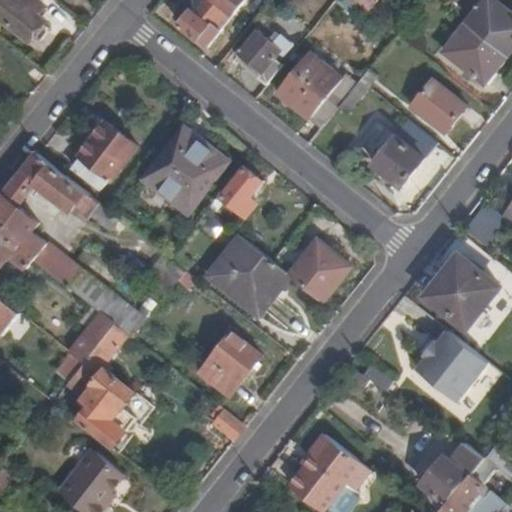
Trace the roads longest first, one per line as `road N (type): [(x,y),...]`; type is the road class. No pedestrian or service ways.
road 1 (residential): [(122,20),(411,248)]
road 2 (residential): [(199,511),(411,248)]
road 3 (residential): [(122,20),(0,165)]
road 4 (residential): [(411,248),(511,122)]
